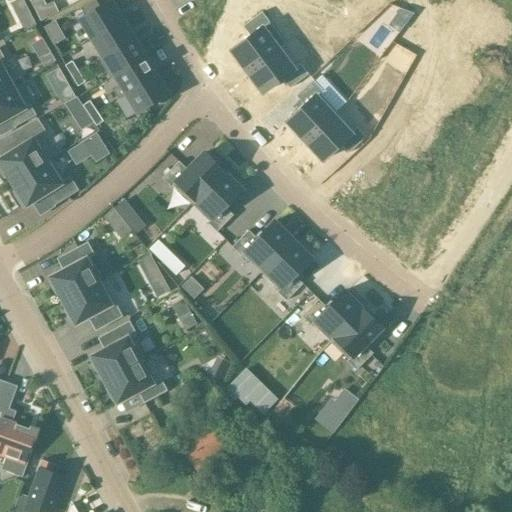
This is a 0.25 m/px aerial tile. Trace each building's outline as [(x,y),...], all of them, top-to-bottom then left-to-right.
[(18,0),(10,4),(24,31),(35,25),(22,0),(18,0)] [(79,19),(91,38),(122,19),(109,0),(99,6),(95,0),(93,0),(80,7),(85,15),(79,19)] [(40,20),(58,11),(53,2),(46,5),(35,11),(40,20)] [(488,17),(478,41),(511,55),(511,26),(507,25),(511,13),(490,4),(485,15),(488,17)] [(245,69),(279,43),(264,23),(268,20),(260,9),(241,24),(248,33),(229,48),(245,69)] [(412,14),(400,10),(397,14),(407,21),(412,14)] [(42,25),(52,43),(64,37),(54,19),(42,25)] [(91,38),(102,56),(103,56),(133,37),(122,19),(91,38)] [(356,34),(347,24),(338,32),(347,42),(356,34)] [(102,56),(98,58),(110,78),(114,76),(114,75),(145,56),(133,37),(103,56),(102,56)] [(511,73),(511,55),(478,41),(468,65),(465,64),(460,75),(482,85),(486,73),(508,82),(511,73)] [(294,63),(279,43),(245,69),(261,90),(280,76),(287,86),(306,71),(298,60),(294,63)] [(399,49),(393,45),(387,56),(393,60),(399,49)] [(0,91),(15,83),(3,61),(5,60),(0,50),(0,91)] [(44,67),(55,60),(50,51),(39,57),(44,67)] [(145,56),(114,75),(114,76),(120,84),(111,89),(118,99),(126,94),(126,93),(156,74),(145,56)] [(71,76),(79,71),(72,61),(65,65),(71,76)] [(62,105),(64,104),(76,98),(60,69),(47,76),(62,105)] [(85,82),(79,71),(71,76),(78,86),(85,82)] [(126,93),(126,94),(137,112),(168,93),(156,74),(126,93)] [(302,138),(334,108),(317,90),(320,87),(311,77),(293,93),(302,102),(284,118),(302,138)] [(455,94),(444,114),(481,135),(493,114),(472,102),(478,92),(457,80),(451,92),(455,94)] [(28,104),(15,83),(0,91),(0,121),(9,116),(15,126),(36,115),(30,103),(28,104)] [(411,96),(404,92),(398,102),(405,106),(411,96)] [(71,114),(83,106),(77,97),(76,98),(64,104),(71,114)] [(89,116),(97,111),(90,101),(83,106),(89,116)] [(351,127),(334,108),(302,138),(320,157),(338,141),(346,150),(363,134),(354,123),(351,127)] [(103,121),(97,111),(89,116),(96,126),(103,121)] [(399,117),(392,113),(386,123),(393,127),(399,117)] [(432,135),(469,156),(481,135),(444,114),(432,135)] [(12,183),(50,158),(37,137),(46,132),(38,118),(13,133),(21,146),(0,159),(0,170),(4,177),(7,175),(12,183)] [(96,133),(67,151),(75,165),(90,155),(94,161),(108,153),(96,133)] [(420,156),(457,177),(469,156),(432,135),(420,156)] [(191,203),(223,171),(217,165),(220,162),(209,152),(206,155),(204,153),(187,169),(179,161),(162,178),(172,187),(173,186),(191,203)] [(457,177),(416,154),(402,179),(396,189),(417,201),(423,190),(443,202),(457,177)] [(64,180),(50,158),(12,183),(17,190),(14,193),(23,207),(46,192),(55,205),(79,190),(70,176),(64,180)] [(229,177),(223,171),(191,203),(209,221),(207,223),(217,232),(233,215),(225,207),(242,190),(240,188),(242,185),(232,174),(229,177)] [(390,200),(377,224),(414,245),(427,221),(411,212),(417,201),(396,189),(390,200)] [(125,200),(114,209),(121,218),(132,209),(125,200)] [(111,227),(121,218),(114,209),(104,217),(111,227)] [(261,272),(292,240),(274,221),(257,238),(248,230),(232,247),(241,256),(243,255),(261,272)] [(298,246),(292,240),(261,272),(278,290),(277,291),(286,301),(303,284),(294,275),(311,259),(309,257),(312,254),(301,243),(298,246)] [(148,250),(157,259),(167,250),(158,241),(148,250)] [(89,258),(95,255),(88,242),(64,254),(70,266),(50,277),(52,280),(49,282),(56,293),(58,292),(63,300),(101,279),(89,258)] [(189,296),(198,286),(190,278),(180,287),(189,296)] [(105,326),(123,316),(101,279),(63,300),(67,308),(65,310),(74,326),(77,325),(78,328),(99,316),(105,326)] [(150,286),(156,297),(169,291),(163,279),(150,286)] [(330,342),(362,309),(356,303),(359,301),(349,290),(346,293),(344,291),(327,308),(319,299),(302,316),(311,326),(313,324),(330,342)] [(381,328),(362,309),(330,342),(348,359),(347,361),(356,370),(373,353),(364,345),(381,328)] [(190,312),(178,318),(185,331),(197,325),(190,312)] [(131,336),(136,334),(129,321),(106,333),(112,344),(91,356),(93,359),(91,361),(97,373),(100,371),(105,380),(143,359),(131,336)] [(167,390),(160,378),(155,381),(143,359),(105,380),(108,387),(106,388),(113,400),(115,399),(117,402),(137,391),(144,403),(167,390)] [(233,401),(255,379),(245,369),(223,391),(233,401)] [(0,398),(0,411),(1,412),(0,415),(0,450),(7,452),(1,469),(22,477),(40,428),(30,424),(28,428),(12,422),(16,411),(9,408),(17,386),(6,382),(0,398)] [(339,384),(315,418),(333,431),(358,397),(339,384)] [(180,444),(199,472),(231,449),(212,421),(180,444)] [(50,472),(53,465),(41,461),(39,468),(38,468),(28,496),(19,492),(12,511),(52,511),(54,506),(54,507),(65,477),(50,472)] [(283,511),(273,498),(255,511),(228,511),(226,509),(222,511),(283,511)]
